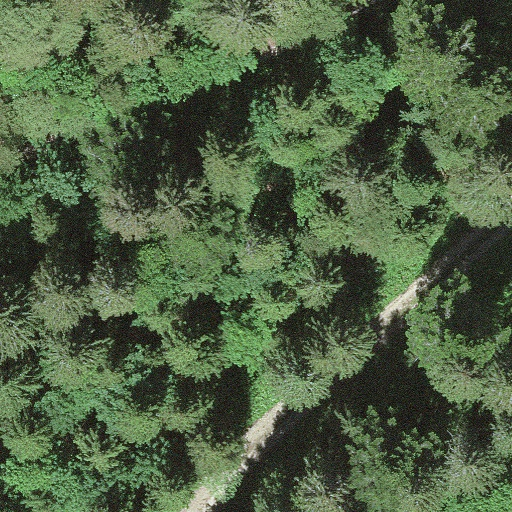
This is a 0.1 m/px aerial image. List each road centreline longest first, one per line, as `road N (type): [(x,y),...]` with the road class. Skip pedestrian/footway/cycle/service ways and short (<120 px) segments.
road 1 (track): [(511,254),(298,414),(247,462),(211,511)]
road 2 (track): [(0,143),(339,0)]
